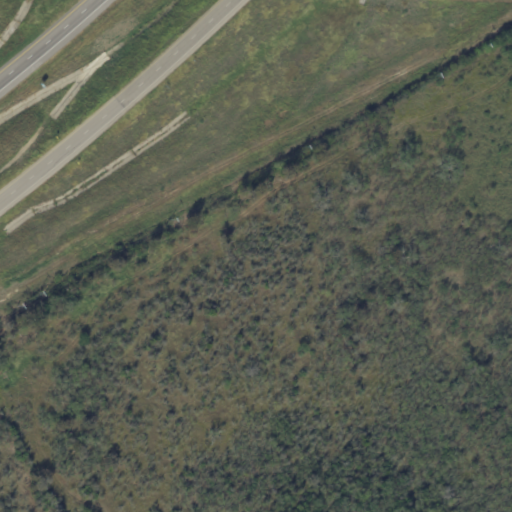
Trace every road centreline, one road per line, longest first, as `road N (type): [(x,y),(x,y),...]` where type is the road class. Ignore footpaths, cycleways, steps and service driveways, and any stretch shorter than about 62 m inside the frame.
road 1 (tertiary): [(0,199),(231,0)]
road 2 (motorway): [(0,80),(96,0)]
